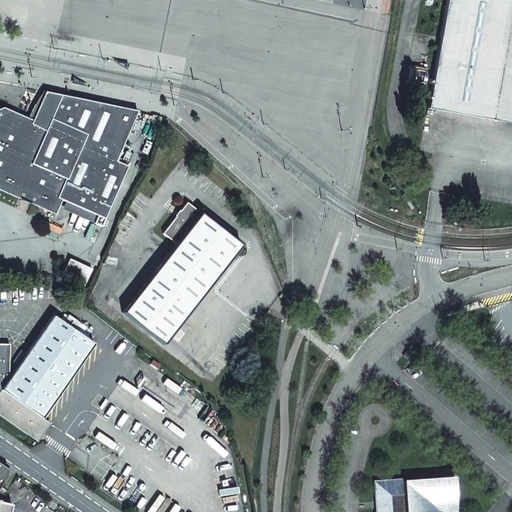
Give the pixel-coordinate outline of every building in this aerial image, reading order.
[(511,0),(446,0),(427,108),(492,120),(494,108),(511,110),(511,0)] [(32,201),(53,210),(58,198),(65,201),(96,215),(93,223),(100,226),(127,166),(115,161),(137,111),(44,92),(30,124),(3,112),(0,112),(0,186),(20,195),(23,194),(31,197),(32,201)] [(511,110),(494,108),(492,120),(511,123),(511,110)] [(96,215),(65,201),(62,209),(93,223),(96,215)] [(175,244),(122,312),(163,345),(240,245),(186,203),(162,233),(175,244)] [(42,418),(93,344),(73,330),(78,322),(68,315),(63,322),(52,315),(5,383),(8,374),(10,374),(10,343),(0,343),(0,412),(37,438),(47,422),(42,418)] [(377,511),(433,511),(434,511),(456,509),(454,477),(376,483),(377,511)] [(0,511),(9,511),(11,504),(0,501),(0,511)]
